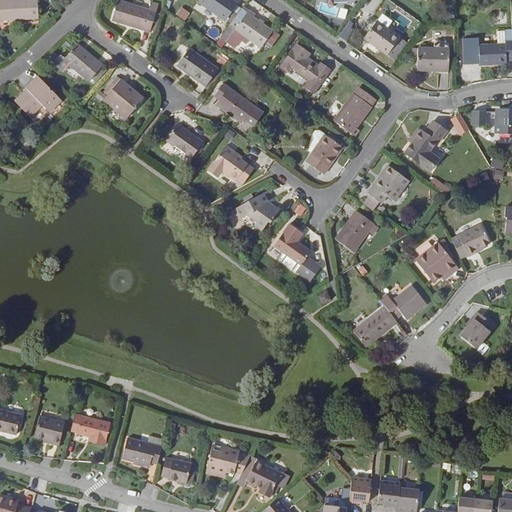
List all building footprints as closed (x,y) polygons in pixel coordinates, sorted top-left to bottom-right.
[(38,0),(0,0),(0,3),(1,21),(39,19),(38,0)] [(200,0),(198,2),(199,3),(219,17),(226,22),(227,20),(233,12),(238,5),(231,0),(200,0)] [(149,11),(118,1),(112,21),(150,33),(151,31),(156,14),(157,13),(149,11)] [(175,5),(169,2),(165,8),(171,11),(175,5)] [(159,5),(152,3),(149,11),(157,13),(159,5)] [(219,17),(199,3),(195,9),(215,23),(219,17)] [(185,20),(191,12),(181,6),(176,14),(185,20)] [(257,16),(245,7),(238,16),(232,25),(222,38),(236,48),(242,40),(248,44),(250,40),(262,48),(273,32),(255,18),(257,16)] [(238,16),(233,12),(227,20),(232,25),(238,16)] [(160,15),(156,14),(151,31),(155,32),(160,15)] [(381,16),(377,22),(385,28),(389,22),(381,16)] [(385,28),(377,22),(365,40),(393,60),(406,42),(385,28)] [(511,32),(497,33),(498,45),(503,45),(507,42),(511,42),(511,32)] [(511,61),(511,42),(507,42),(503,45),(498,45),(479,45),(479,39),(463,39),(464,63),(480,63),(498,62),(498,65),(507,65),(507,61),(511,61)] [(434,49),(449,50),(449,44),(447,42),(436,41),(434,43),(434,49)] [(61,55),(54,63),(64,72),(70,65),(90,82),(92,79),(103,66),(78,44),(66,59),(61,55)] [(314,95),(331,70),(321,63),(318,68),(307,60),(311,55),(298,45),(281,68),(288,73),(291,69),(309,81),(304,88),(314,95)] [(434,49),(419,48),(418,71),(449,72),(450,50),(449,50),(434,49)] [(219,70),(190,49),(178,67),(207,88),(219,70)] [(103,66),(92,79),(96,82),(106,69),(103,66)] [(28,89),(15,101),(31,117),(43,106),(50,113),(62,101),(38,77),(26,88),(28,89)] [(114,82),(105,93),(108,95),(104,100),(127,119),(144,99),(121,80),(117,84),(114,82)] [(255,107),(224,84),(215,96),(220,101),(217,106),(243,124),(246,120),(255,127),(265,114),(255,107)] [(372,108),(354,94),(334,122),(355,137),(360,131),(357,128),(372,108)] [(511,134),(511,111),(507,111),(505,114),(496,113),(495,134),(511,134)] [(450,119),(459,135),(469,130),(461,113),(450,119)] [(484,127),(485,113),(478,113),(477,127),(484,127)] [(447,133),(434,123),(425,135),(421,133),(412,145),(405,155),(430,173),(439,160),(429,153),(436,143),(439,145),(447,133)] [(203,143),(178,125),(167,141),(192,159),(203,143)] [(314,152),(322,141),(326,136),(320,132),(316,130),(314,134),(316,137),(311,149),(314,152)] [(412,145),(421,133),(418,130),(409,143),(412,145)] [(343,148),(326,136),(314,152),(306,164),(323,176),(343,148)] [(480,140),(473,142),(476,152),(483,150),(480,140)] [(243,158),(227,146),(209,170),(217,176),(221,170),(236,181),(239,178),(245,182),(255,169),(242,160),(243,158)] [(408,182),(387,167),(367,195),(369,196),(379,203),(381,204),(386,197),(394,202),(408,182)] [(243,186),(245,182),(239,178),(236,181),(243,186)] [(441,185),(438,190),(444,195),(450,192),(441,185)] [(270,190),(236,209),(242,219),(248,216),(257,223),(255,226),(262,231),(265,229),(266,230),(280,210),(271,203),(275,201),(274,198),(269,201),(266,196),(271,193),(270,190)] [(379,203),(369,196),(363,205),(373,211),(379,203)] [(303,217),(307,206),(296,202),(292,213),(303,217)] [(345,232),(358,213),(356,211),(342,231),(345,232)] [(375,224),(358,213),(345,232),(342,231),(336,240),(354,253),(375,224)] [(303,234),(290,225),(275,246),(285,254),(301,266),(297,271),(297,272),(311,281),(320,268),(307,258),(311,252),(298,242),(303,234)] [(491,244),(482,226),(460,236),(461,238),(453,242),(461,259),(469,255),(470,257),(477,254),(476,251),(491,244)] [(451,258),(454,255),(447,247),(449,246),(445,240),(440,244),(451,258)] [(440,244),(439,243),(416,261),(434,284),(442,278),(444,281),(460,269),(451,258),(440,244)] [(301,266),(285,254),(280,261),(296,273),(297,272),(297,271),(301,266)] [(388,295),(380,300),(385,307),(396,320),(403,315),(406,318),(426,303),(413,286),(393,302),(388,295)] [(332,300),(327,292),(319,297),(324,305),(332,300)] [(399,323),(396,320),(385,307),(354,331),(365,346),(382,334),(384,335),(399,323)] [(489,330),(494,325),(478,312),(473,317),(475,319),(461,337),(476,349),(490,332),(489,330)] [(382,334),(365,346),(367,348),(384,335),(382,334)] [(0,431),(17,435),(22,416),(0,410),(0,431)] [(114,425),(76,415),(72,431),(78,433),(77,434),(90,437),(95,439),(94,443),(105,445),(108,434),(110,429),(112,430),(114,425)] [(65,424),(40,417),(35,438),(45,440),(48,441),(48,443),(59,446),(65,424)] [(165,440),(151,436),(149,444),(163,447),(165,440)] [(158,465),(163,447),(149,444),(128,439),(123,459),(150,466),(151,463),(158,465)] [(235,472),(243,474),(251,457),(240,454),(240,452),(222,447),(220,452),(212,450),(208,466),(227,471),(226,474),(234,476),(235,472)] [(258,460),(251,457),(243,474),(240,480),(247,483),(260,489),(259,492),(270,497),(281,474),(257,462),(258,460)] [(192,465),(166,458),(162,476),(169,478),(169,479),(187,484),(192,465)] [(227,471),(208,466),(206,474),(225,479),(226,474),(227,471)] [(352,478),(351,500),(356,500),(356,502),(363,503),(369,504),(372,480),(352,478)] [(244,488),(247,483),(240,480),(237,485),(244,488)] [(385,506),(398,507),(400,488),(401,483),(381,481),(379,503),(385,504),(385,506)] [(419,491),(400,488),(398,507),(398,511),(411,511),(412,511),(417,511),(419,491)] [(0,511),(31,511),(32,510),(32,509),(18,505),(19,503),(9,500),(0,496),(0,511)] [(475,511),(477,499),(460,497),(458,511),(475,511)] [(278,498),(262,511),(286,511),(289,510),(278,498)] [(477,499),(475,511),(492,511),(494,501),(477,499)] [(511,511),(511,500),(500,499),(498,511),(511,511)]
